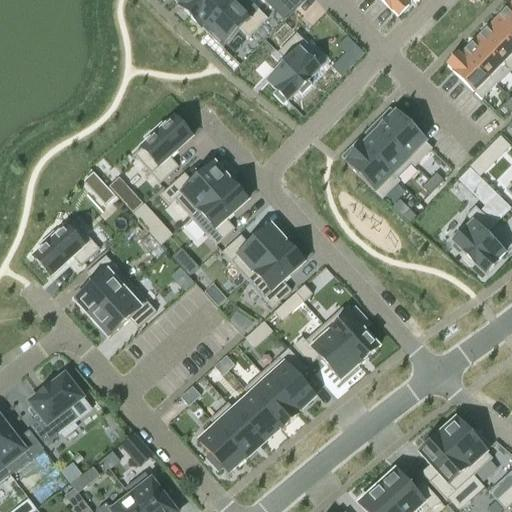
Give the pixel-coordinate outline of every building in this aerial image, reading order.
[(177,0),(174,3),(180,9),(189,19),(207,0),(177,0)] [(207,0),(189,19),(199,28),(205,34),(235,4),(239,1),(237,0),(207,0)] [(266,0),(263,3),(283,23),(294,12),(281,0),(266,0)] [(377,0),(397,19),(408,8),(407,7),(411,3),(408,0),(377,0)] [(235,4),(205,34),(221,49),(239,32),(248,41),(266,22),(257,12),(250,19),(235,4)] [(511,16),(506,11),(492,26),(511,45),(511,16)] [(511,45),(492,26),(477,40),(510,73),(511,70),(511,45)] [(287,65),(267,85),(276,93),(272,97),(283,107),(286,103),(287,104),(298,93),(301,97),(311,87),(307,83),(318,73),(299,54),(306,47),(296,37),(277,56),(287,65)] [(477,40),(463,54),(496,87),(510,73),(477,40)] [(458,57),(447,69),(481,102),(496,87),(463,54),(459,58),(458,57)] [(511,103),(510,101),(503,108),(510,115),(511,112),(511,103)] [(395,116),(378,133),(411,166),(414,170),(432,152),(395,116)] [(150,142),(133,158),(159,186),(178,169),(170,160),(192,140),(174,121),(164,130),(161,126),(147,139),(150,142)] [(363,148),(362,149),(395,182),(396,181),(411,166),(378,133),(363,148)] [(363,148),(345,165),(382,202),(399,184),(396,181),(395,182),(362,149),(363,148)] [(474,164),(469,169),(479,179),(484,174),(474,164)] [(184,176),(159,198),(168,208),(174,203),(190,221),(230,185),(229,185),(213,167),(192,185),(184,176)] [(469,170),(457,183),(461,186),(473,174),(469,170)] [(93,175),(83,184),(90,192),(100,183),(93,175)] [(436,176),(429,183),(436,190),(443,183),(436,176)] [(100,183),(90,192),(105,208),(115,199),(100,183)] [(429,183),(422,190),(428,197),(436,190),(429,183)] [(230,185),(190,221),(216,249),(234,232),(226,222),(247,203),(230,184),(229,185),(230,185)] [(496,197),(479,214),(494,228),(511,211),(496,197)] [(135,198),(124,207),(132,216),(143,207),(135,198)] [(144,207),(132,217),(149,236),(160,248),(172,238),(144,207)] [(468,224),(450,242),(464,256),(460,260),(470,270),(474,266),(485,277),(485,276),(496,266),(495,266),(504,257),(484,238),(494,228),(479,214),(475,210),(464,220),(468,224)] [(409,212),(402,220),(409,226),(416,219),(409,212)] [(42,252),(33,261),(50,280),(72,260),(80,269),(99,252),(73,224),(56,239),(53,235),(39,248),(42,252)] [(240,238),(222,255),(247,283),(286,248),(285,247),(269,229),(249,248),(240,238)] [(286,248),(247,283),(272,311),(291,294),(282,285),(303,266),(286,246),(285,247),(286,248)] [(95,285),(75,304),(91,321),(91,322),(130,287),(105,259),(87,276),(95,285)] [(91,321),(90,322),(100,333),(100,332),(108,341),(128,322),(137,331),(155,315),(130,287),(91,322),(91,321)] [(304,288),(295,296),(303,305),(312,297),(304,288)] [(342,311),(323,328),(359,367),(358,367),(359,368),(378,351),(361,332),(367,327),(354,313),(348,318),(342,311)] [(247,337),(253,347),(274,334),(268,324),(247,337)] [(302,341),(292,349),(309,368),(319,360),(340,384),(358,367),(359,367),(323,328),(305,344),(302,341)] [(288,352),(261,376),(296,415),(297,415),(314,399),(296,379),(305,371),(288,352)] [(226,359),(220,364),(228,374),(234,368),(226,359)] [(220,364),(214,370),(222,379),(228,374),(220,364)] [(261,376),(243,392),(250,399),(279,431),(281,433),(299,416),(297,415),(296,415),(261,376)] [(29,427),(45,448),(57,439),(55,436),(76,421),(68,411),(82,401),(78,396),(81,394),(71,381),(68,384),(64,379),(50,390),(50,389),(38,399),(30,406),(39,418),(29,427)] [(192,390),(186,395),(194,404),(200,399),(192,390)] [(186,395),(180,400),(188,409),(194,404),(186,395)] [(234,413),(234,414),(263,446),(279,431),(250,399),(234,413)] [(228,406),(209,423),(216,430),(217,429),(246,461),(263,446),(234,414),(234,413),(228,406)] [(0,466),(9,478),(43,452),(29,433),(16,443),(0,422),(0,466)] [(439,439),(438,439),(473,478),(492,462),(485,454),(489,451),(480,441),(476,444),(457,423),(439,439)] [(216,430),(199,445),(210,457),(206,460),(219,474),(223,471),(228,477),(246,461),(217,429),(216,430)] [(437,439),(419,455),(438,476),(429,485),(446,503),(473,478),(438,439),(439,439),(438,438),(437,439)] [(140,469),(151,459),(133,439),(122,449),(140,469)] [(0,485),(9,478),(0,466),(0,485)] [(73,467),(62,475),(70,486),(81,477),(73,467)] [(377,490),(377,491),(395,511),(431,511),(440,505),(423,486),(414,494),(395,474),(377,490)] [(124,492),(127,495),(128,495),(141,511),(172,511),(145,476),(125,491),(124,492)] [(79,479),(70,487),(74,492),(77,496),(87,489),(80,480),(79,479)] [(511,488),(496,503),(503,511),(505,511),(511,505),(511,488)] [(367,500),(358,507),(362,511),(395,511),(377,491),(377,490),(377,489),(376,490),(366,499),(367,500)] [(74,492),(64,499),(73,511),(83,503),(77,496),(74,492)] [(141,511),(128,495),(127,495),(109,510),(106,506),(97,511),(141,511)] [(35,511),(28,503),(20,509),(22,511),(35,511)]
